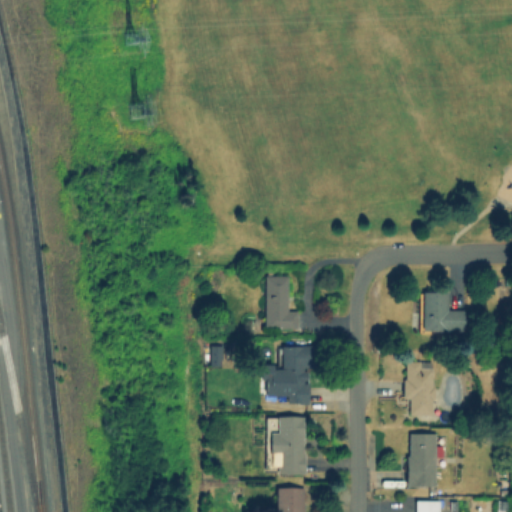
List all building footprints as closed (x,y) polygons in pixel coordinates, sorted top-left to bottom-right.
[(261,327),(295,327),(295,308),(284,308),(284,274),(261,274),(261,327)] [(417,290),(418,330),(459,329),(459,307),(445,307),(445,290),(417,290)] [(306,343),(277,343),(277,363),(257,363),(257,393),(283,393),(283,402),(306,402),(306,343)] [(208,365),(219,365),(219,345),(208,345),(208,365)] [(400,359),(400,414),(431,414),(431,359),(400,359)] [(301,472),(301,414),(267,414),(267,454),(274,454),(274,472),(301,472)] [(432,431),(403,431),(403,485),(432,485),(432,431)] [(302,511),(302,486),(274,486),(274,511),(302,511)] [(435,511),(436,499),(411,498),(411,511),(435,511)]
